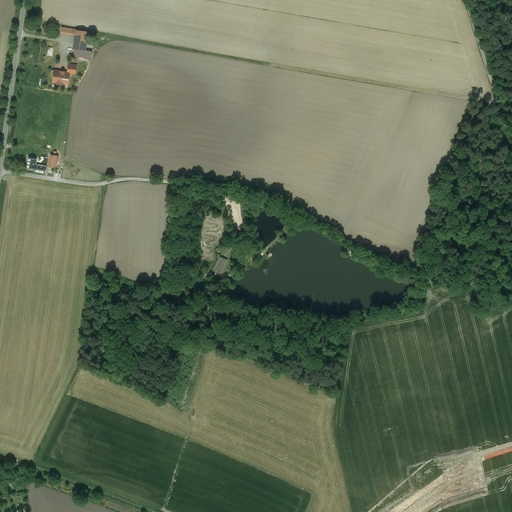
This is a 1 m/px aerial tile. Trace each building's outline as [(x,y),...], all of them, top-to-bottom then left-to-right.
[(88,32),(76,30),(73,49),(78,49),(85,50),(88,32)] [(85,50),(78,49),(77,57),(91,59),(92,52),(85,50)] [(76,66),(69,64),(67,72),(70,73),(75,74),(76,66)] [(67,72),(54,70),(52,82),(56,82),(55,83),(63,84),(68,84),(70,73),(67,72)] [(58,156),(51,155),(49,167),(56,168),(58,156)] [(37,159),(29,157),(27,168),(34,169),(34,171),(39,172),(40,165),(36,164),(37,159)] [(245,232),(238,234),(238,235),(236,236),(238,243),(244,241),(244,238),(247,238),(245,232)] [(227,260),(224,259),(217,273),(221,274),(227,260)]
